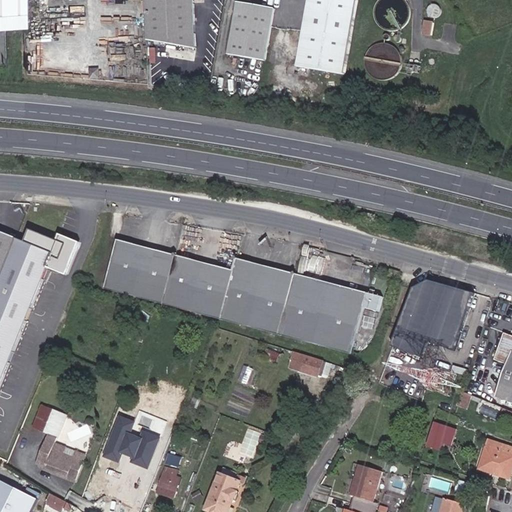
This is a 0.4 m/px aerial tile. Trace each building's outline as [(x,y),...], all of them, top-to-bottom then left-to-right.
[(15,0),(0,0),(0,20),(9,19),(8,5),(16,5),(15,0)] [(198,0),(149,0),(152,42),(201,51),(198,0)] [(362,0),(313,0),(301,71),(349,79),(362,0)] [(412,13),(411,6),(407,0),(379,0),(376,3),(374,11),(376,21),(380,27),(386,31),(395,32),(402,30),(408,26),(411,20),(412,13)] [(280,9),(241,2),(231,56),(270,61),(280,9)] [(436,17),(440,15),(441,11),(440,6),(435,4),(431,6),(428,9),(429,14),(432,17),(436,17)] [(17,19),(16,5),(8,5),(9,19),(17,19)] [(421,37),(430,38),(431,24),(422,23),(421,37)] [(412,67),(414,58),(412,51),(407,44),(400,40),(390,40),(382,45),(376,53),(376,62),(379,70),(384,75),(392,78),(401,77),(408,73),(412,67)] [(425,70),(426,68),(427,63),(424,61),(420,62),(419,65),(420,69),(425,70)] [(0,398),(57,255),(0,231),(0,398)] [(239,272),(123,241),(109,290),(356,353),(368,310),(385,315),(390,298),(241,259),(239,272)] [(79,256),(68,283),(71,284),(85,251),(64,243),(62,249),(79,256)] [(399,283),(408,286),(411,276),(402,273),(399,283)] [(431,342),(459,351),(476,294),(420,276),(397,347),(427,356),(431,342)] [(498,321),(511,324),(511,314),(500,311),(498,321)] [(492,397),(511,403),(511,338),(498,334),(488,366),(501,370),(492,397)] [(285,369),(288,362),(275,356),(272,364),(285,369)] [(312,372),(332,378),(337,364),(317,358),(312,372)] [(462,415),(470,418),(473,407),(481,410),(483,406),(466,400),(462,415)] [(69,416),(43,405),(34,427),(59,438),(69,416)] [(91,458),(52,439),(41,469),(79,484),(91,458)] [(462,458),(465,446),(443,440),(438,458),(453,462),(455,456),(462,458)] [(511,480),(511,448),(491,441),(482,473),(511,481),(511,480)] [(387,474),(364,466),(355,495),(379,503),(387,474)] [(182,472),(169,467),(162,495),(179,501),(186,479),(180,477),(182,472)] [(238,492),(233,490),(236,480),(218,473),(204,511),(205,511),(225,511),(229,504),(233,506),(238,492)] [(233,490),(238,492),(244,477),(238,475),(236,480),(233,490)] [(1,482),(0,484),(0,511),(40,511),(44,504),(1,482)] [(454,491),(465,494),(467,484),(456,482),(454,491)] [(189,497),(194,504),(202,499),(197,491),(189,497)] [(59,507),(70,511),(76,511),(79,504),(63,496),(59,507)] [(462,511),(464,505),(444,500),(439,511),(462,511)]
